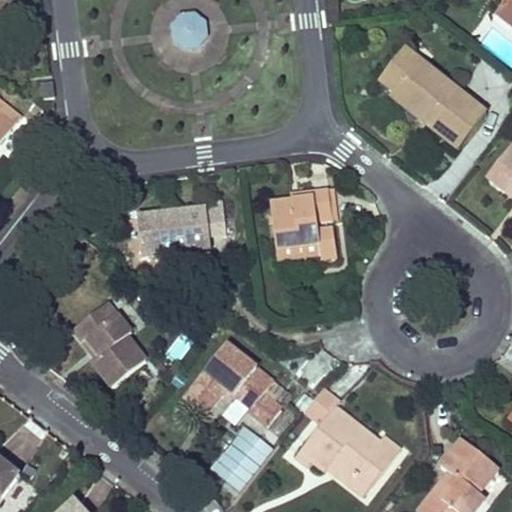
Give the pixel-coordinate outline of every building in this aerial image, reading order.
[(0,0),(0,1),(11,10),(14,6),(6,0),(0,0)] [(511,0),(501,0),(505,3),(503,5),(511,12),(511,0)] [(0,23),(11,10),(0,1),(0,23)] [(511,12),(503,5),(496,15),(511,27),(511,12)] [(206,39),(204,26),(194,18),(181,20),(174,30),(175,43),(185,51),(198,49),(206,39)] [(418,62),(405,52),(380,83),(394,94),(418,62)] [(459,152),(487,116),(418,62),(394,94),(420,115),(423,111),(434,119),(427,127),(459,152)] [(54,99),(52,84),(42,86),(44,101),(54,99)] [(423,111),(420,115),(394,94),(391,98),(427,127),(434,119),(423,111)] [(0,147),(11,133),(5,129),(13,118),(0,107),(0,104),(1,103),(0,102),(0,147)] [(511,149),(487,180),(511,199),(511,149)] [(270,205),(276,251),(319,246),(320,257),(321,262),(337,260),(333,229),(318,231),(318,225),(333,223),(329,191),(312,193),(313,194),(313,200),(291,203),(270,205)] [(291,203),(313,200),(313,194),(291,197),(291,203)] [(137,218),(142,260),(211,252),(210,239),(227,237),(223,204),(205,206),(205,210),(137,218)] [(320,257),(319,246),(276,251),(278,263),(320,257)] [(107,306),(74,332),(90,353),(93,350),(101,360),(98,362),(93,366),(113,391),(146,364),(128,340),(132,337),(107,306)] [(227,348),(184,402),(205,417),(221,396),(226,391),(238,400),(251,411),(249,414),(268,428),(282,411),(264,397),(273,384),(227,348)] [(98,362),(101,360),(93,350),(90,353),(98,362)] [(233,406),(238,400),(226,391),(221,396),(233,406)] [(324,391),(305,414),(321,427),(296,459),(309,470),(313,464),(326,474),(329,471),(332,465),(353,481),(359,480),(372,489),(401,452),(383,438),(379,443),(335,409),(340,403),(324,391)] [(442,484),(420,511),(476,511),(485,502),(478,497),(498,471),(462,442),(441,469),(449,475),(458,482),(451,491),(442,484)] [(0,461),(0,503),(20,478),(0,461)] [(364,498),(372,489),(359,480),(353,481),(332,465),(329,471),(364,498)] [(442,484),(451,491),(458,482),(449,475),(442,484)]
